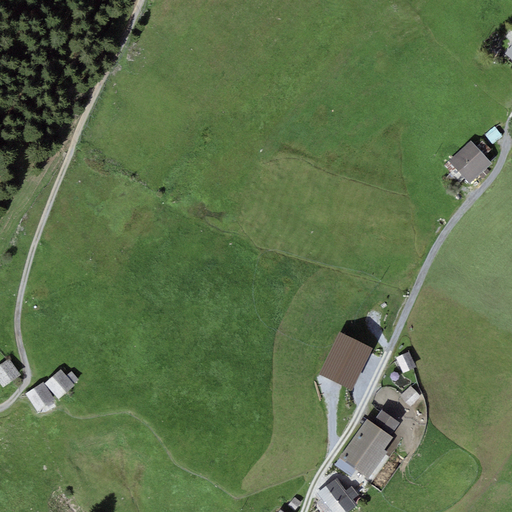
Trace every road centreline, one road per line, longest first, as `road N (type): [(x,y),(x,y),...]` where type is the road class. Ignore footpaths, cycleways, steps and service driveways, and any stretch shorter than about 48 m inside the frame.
road 1 (unclassified): [(305,511),(359,419),(436,251),(504,161),(511,123)]
road 2 (track): [(27,370),(17,327),(27,263),(55,183),(150,0)]
